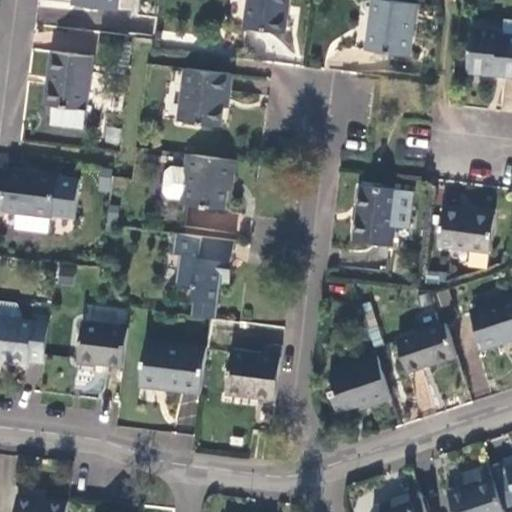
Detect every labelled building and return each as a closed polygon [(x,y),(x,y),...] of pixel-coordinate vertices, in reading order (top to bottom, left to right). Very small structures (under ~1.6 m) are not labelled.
[(118,10),(119,0),(75,0),(75,4),(118,10)] [(287,34),(291,0),(249,0),(246,28),(287,34)] [(410,56),(417,4),(382,0),(374,0),(368,50),(410,56)] [(511,78),(511,35),(501,34),(501,32),(474,28),(467,73),(511,78)] [(87,111),(94,58),(53,53),(47,105),(55,106),(53,124),(86,127),(87,111)] [(230,96),(233,75),(187,69),(180,121),(222,127),(225,108),(227,96),(230,96)] [(232,191),(236,161),(190,155),(188,170),(173,168),(167,172),(165,192),(169,198),(184,200),(183,205),(226,211),(229,191),(232,191)] [(61,177),(0,169),(0,209),(18,212),(51,216),(78,219),(83,181),(60,179),(61,177)] [(395,247),(401,191),(361,186),(355,242),(395,247)] [(492,254),(496,215),(461,210),(461,208),(444,206),(439,247),(492,254)] [(49,230),(51,216),(18,212),(17,226),(49,230)] [(230,283),(236,242),(179,235),(176,254),(184,255),(180,283),(197,285),(192,317),(217,320),(222,281),(230,283)] [(59,264),(57,282),(71,284),(73,266),(59,264)] [(485,350),(511,340),(511,298),(472,312),(485,350)] [(30,360),(45,362),(52,306),(36,304),(33,321),(23,320),(23,316),(17,305),(0,302),(0,356),(11,358),(10,363),(30,366),(30,360)] [(372,346),(381,344),(372,303),(362,305),(372,346)] [(80,361),(124,367),(129,329),(84,323),(80,361)] [(409,372),(458,356),(447,323),(398,340),(409,372)] [(142,386),(202,393),(208,349),(147,341),(142,386)] [(227,393),(277,399),(282,359),(232,352),(227,393)] [(362,410),(393,401),(378,356),(330,371),(336,390),(338,395),(333,397),(339,414),(360,407),(362,410)] [(456,511),(506,511),(496,480),(481,485),(469,489),(467,484),(449,490),(456,511)] [(479,480),(467,484),(469,489),(481,485),(479,480)] [(68,511),(70,502),(19,495),(16,511),(68,511)] [(427,511),(423,499),(408,504),(409,506),(392,511),(427,511)]
